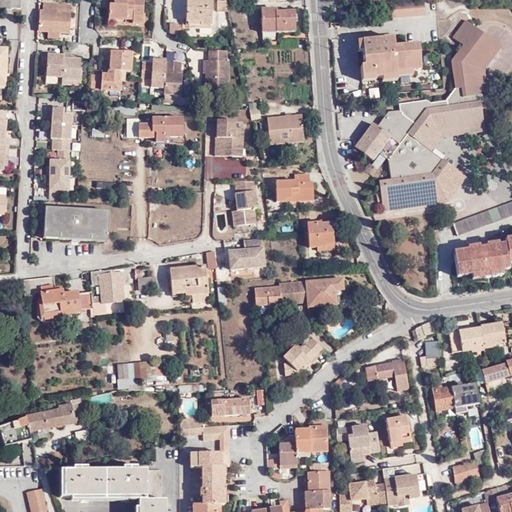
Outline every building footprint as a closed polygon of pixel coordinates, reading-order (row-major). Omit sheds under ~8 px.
[(11,9),(11,0),(0,0),(0,10),(11,11),(11,9)] [(21,0),(11,0),(11,9),(20,10),(21,0)] [(144,0),(114,0),(114,5),(110,5),(109,5),(108,19),(126,20),(133,20),(133,22),(143,23),(144,0)] [(165,0),(168,24),(182,23),(181,8),(184,8),(183,0),(165,0)] [(186,0),(186,22),(201,23),(201,26),(211,26),(211,0),(186,0)] [(425,14),(423,0),(417,0),(390,2),(391,17),(425,14)] [(227,12),(225,1),(217,1),(217,12),(227,12)] [(56,12),(43,11),(40,11),(39,32),(49,32),(48,39),(58,40),(58,33),(68,34),(70,6),(57,5),(56,12)] [(273,12),(273,8),(261,8),(261,33),(294,33),(294,12),(276,12),(273,12)] [(477,37),(481,32),(466,20),(453,37),(463,45),(451,60),(455,88),(446,102),(430,103),(428,101),(399,103),(399,110),(388,112),(376,127),(372,124),(354,148),(372,161),(378,154),(381,155),(386,159),(387,161),(390,179),(378,181),(382,206),(444,197),(462,174),(441,159),(439,163),(424,151),(439,131),(469,127),(470,134),(484,132),(480,103),(483,102),(480,85),(477,68),(492,50),(477,37)] [(500,47),(481,32),(477,37),(492,50),(477,68),(480,85),(486,84),(483,70),(500,47)] [(360,66),(361,76),(375,75),(375,77),(382,76),(397,76),(396,72),(411,71),(420,70),(417,44),(394,46),(393,33),(361,36),(361,40),(362,50),(363,65),(360,66)] [(101,75),(91,75),(90,90),(120,91),(120,81),(118,81),(118,71),(121,72),(131,72),(132,53),(105,51),(105,59),(110,59),(110,71),(105,71),(105,74),(101,74),(101,75)] [(226,52),(209,52),(208,62),(205,61),(205,74),(205,89),(228,90),(228,62),(226,62),(226,52)] [(46,78),(62,79),(64,57),(48,56),(48,53),(42,53),(41,65),(47,66),(46,78)] [(64,57),(62,79),(62,81),(81,81),(83,58),(75,57),(75,54),(63,54),(64,57)] [(151,64),(142,63),(141,78),(151,79),(150,88),(163,89),(165,62),(152,61),(151,64)] [(173,63),(165,62),(163,89),(163,95),(179,96),(181,75),(179,75),(172,75),(172,70),(173,63)] [(97,112),(98,103),(88,102),(88,112),(97,112)] [(251,120),(258,119),(255,104),(248,105),(251,120)] [(52,125),(71,126),(72,117),(63,116),(63,111),(53,110),(53,116),(52,125)] [(303,143),(302,116),(267,118),(269,144),(303,143)] [(126,139),(135,138),(135,119),(125,119),(126,139)] [(155,143),(165,144),(166,138),(182,138),(182,119),(152,119),(152,126),(138,125),(138,139),(155,140),(155,143)] [(0,145),(9,146),(10,139),(5,138),(2,138),(2,130),(5,131),(6,121),(0,120),(0,145)] [(214,157),(224,158),(224,150),(241,151),(242,130),(234,129),(234,122),(217,122),(216,139),(215,139),(214,157)] [(53,140),(52,150),(69,151),(71,126),(52,125),(51,135),(51,140),(53,140)] [(442,138),(470,134),(469,127),(439,131),(424,151),(439,163),(441,159),(432,152),(442,138)] [(8,155),(9,146),(0,145),(0,170),(2,171),(3,167),(4,155),(8,155)] [(69,155),(58,155),(58,163),(50,162),(50,168),(50,177),(69,178),(69,162),(69,155)] [(386,159),(381,155),(371,167),(377,171),(386,159)] [(290,198),(290,200),(313,199),(312,181),(309,181),(309,174),(293,174),(293,181),(275,181),(276,201),(284,200),(284,198),(290,198)] [(444,197),(382,206),(383,212),(448,202),(467,179),(462,174),(444,197)] [(50,200),(61,200),(61,192),(69,192),(69,178),(50,177),(50,186),(50,192),(50,200)] [(256,209),(252,182),(234,182),(236,195),(234,195),(236,210),(238,227),(255,225),(253,210),(256,209)] [(511,201),(453,223),(457,236),(511,215),(511,201)] [(59,239),(75,240),(77,211),(45,209),(44,230),(60,230),(59,239)] [(77,211),(75,240),(91,241),(92,232),(107,233),(109,213),(77,211)] [(320,225),(320,223),(307,224),(308,248),(316,248),(325,247),(325,245),(333,245),(331,224),(324,224),(320,225)] [(44,239),(59,239),(60,230),(44,230),(44,239)] [(92,232),(91,241),(106,242),(107,233),(92,232)] [(262,241),(247,242),(248,252),(245,252),(229,254),(231,271),(264,268),(262,241)] [(471,275),(502,271),(509,269),(509,264),(506,244),(498,245),(467,250),(453,252),(456,278),(471,275)] [(170,271),(172,295),(184,294),(184,290),(208,288),(205,268),(170,271)] [(100,284),(126,281),(125,273),(113,273),(112,271),(91,273),(92,284),(100,284)] [(503,276),(502,271),(471,275),(472,281),(503,276)] [(80,313),(79,311),(77,295),(77,292),(62,294),(62,290),(55,291),(55,288),(54,277),(23,281),(25,297),(34,297),(35,293),(37,293),(38,302),(41,316),(57,313),(58,317),(71,315),(80,313)] [(156,277),(142,279),(137,280),(139,292),(158,290),(156,277)] [(255,290),(257,307),(268,306),(268,311),(281,311),(281,304),(307,303),(307,308),(336,305),(335,292),(343,291),(342,279),(280,284),(280,288),(255,290)] [(94,315),(106,314),(107,313),(114,312),(113,303),(124,302),(122,285),(126,285),(126,281),(100,284),(101,296),(102,303),(93,304),(93,309),(94,315)] [(184,294),(172,295),(173,299),(208,295),(208,288),(184,290),(184,294)] [(79,311),(93,309),(93,304),(92,297),(91,293),(77,295),(79,311)] [(41,316),(38,302),(37,302),(37,318),(41,322),(54,324),(69,322),(69,319),(71,319),(71,315),(58,317),(57,313),(41,316)] [(438,319),(436,321),(433,322),(424,326),(426,337),(427,337),(439,333),(438,319)] [(502,324),(480,327),(480,328),(483,347),(505,344),(502,324)] [(426,337),(424,326),(416,329),(417,339),(426,337)] [(483,347),(480,328),(473,329),(473,331),(469,332),(469,330),(448,333),(451,353),(471,350),(471,352),(483,350),(483,347)] [(439,341),(439,333),(427,337),(427,342),(439,341)] [(310,362),(323,349),(313,339),(300,351),(295,347),(284,358),(289,364),(285,364),(286,376),(293,375),(303,365),(308,360),(310,362)] [(440,357),(439,341),(427,342),(424,343),(425,356),(420,357),(420,359),(425,358),(440,357)] [(441,367),(440,357),(425,358),(426,360),(426,364),(426,365),(432,365),(432,368),(441,367)] [(511,359),(506,361),(506,365),(486,370),(485,368),(481,369),(485,383),(511,376),(511,359)] [(394,375),(394,378),(397,392),(408,390),(403,360),(391,362),(391,363),(364,368),(367,382),(376,380),(376,378),(394,375)] [(133,364),(135,383),(156,382),(155,363),(133,364)] [(129,391),(132,391),(130,364),(106,366),(106,370),(101,370),(102,384),(107,384),(107,391),(119,390),(128,389),(129,391)] [(343,384),(339,379),(334,384),(339,389),(343,384)] [(466,407),(480,405),(476,383),(451,387),(454,409),(455,414),(467,412),(466,407)] [(203,390),(203,384),(178,387),(178,393),(203,390)] [(435,412),(454,409),(451,387),(442,389),(441,386),(432,387),(435,412)] [(264,405),(262,390),(255,390),(256,406),(264,405)] [(177,394),(178,414),(194,412),(192,393),(177,394)] [(94,405),(92,396),(80,399),(82,407),(94,405)] [(82,407),(80,399),(70,401),(71,405),(58,408),(58,411),(25,417),(26,418),(29,433),(75,424),(74,416),(83,414),(82,407)] [(249,415),(248,400),(210,402),(211,417),(249,415)] [(409,441),(408,433),(406,425),(408,425),(407,417),(385,421),(391,447),(402,445),(401,443),(409,441)] [(31,441),(29,433),(26,418),(2,426),(0,426),(0,448),(6,446),(31,441)] [(230,439),(230,427),(211,428),(202,428),(202,422),(181,424),(181,436),(203,435),(203,440),(217,440),(228,439),(230,439)] [(111,432),(111,425),(95,426),(95,434),(111,432)] [(327,452),(326,426),(312,427),(309,427),(309,430),(310,453),(327,452)] [(380,451),(377,433),(367,434),(366,426),(351,429),(352,437),(347,437),(347,441),(350,460),(364,457),(363,450),(369,449),(369,453),(380,451)] [(336,431),(337,442),(347,441),(347,437),(352,437),(351,429),(336,431)] [(297,454),(310,453),(309,430),(294,431),(294,437),(295,454),(297,454)] [(88,442),(87,431),(75,433),(77,444),(88,442)] [(280,469),(297,468),(297,454),(295,454),(294,437),(287,437),(287,445),(279,445),(280,469)] [(217,454),(228,454),(228,439),(217,440),(217,454)] [(494,448),(497,460),(503,459),(501,447),(494,448)] [(489,459),(488,454),(486,454),(484,450),(473,453),(475,463),(476,462),(489,459)] [(223,467),(228,467),(228,454),(217,454),(191,454),(192,468),(203,468),(203,490),(201,489),(201,497),(202,497),(203,505),(194,506),(193,511),(218,511),(218,506),(223,506),(223,495),(223,492),(222,491),(221,479),(223,479),(223,467)] [(490,464),(489,459),(476,462),(479,477),(483,476),(482,468),(486,467),(486,465),(490,464)] [(464,466),(451,469),(454,483),(469,479),(479,477),(476,462),(475,463),(464,466)] [(314,472),(327,472),(327,464),(314,464),(314,472)] [(104,471),(105,498),(138,498),(146,498),(146,471),(136,471),(133,471),(133,467),(126,468),(125,471),(122,471),(104,471)] [(73,471),(64,471),(63,498),(71,498),(105,498),(104,471),(87,471),(84,471),(85,468),(76,468),(76,472),(73,471)] [(388,502),(388,505),(399,504),(398,497),(410,495),(410,499),(418,498),(420,495),(417,475),(395,477),(393,468),(383,469),(385,485),(388,502)] [(146,471),(146,498),(146,501),(160,502),(160,471),(146,471)] [(328,491),(328,471),(327,472),(314,472),(310,472),(307,472),(307,492),(328,491)] [(482,478),(483,484),(491,482),(493,480),(491,472),(488,472),(488,474),(485,474),(486,477),(482,478)] [(469,479),(454,483),(455,489),(470,485),(469,479)] [(368,505),(388,502),(385,485),(375,486),(374,482),(349,486),(350,496),(339,496),(339,511),(352,511),(352,501),(367,499),(368,505)] [(501,487),(497,488),(500,497),(509,495),(507,486),(501,487)] [(486,505),(487,504),(496,502),(497,511),(511,511),(511,494),(509,495),(500,497),(497,488),(483,492),(486,505)] [(46,511),(41,489),(26,493),(31,511),(46,511)] [(329,510),(328,491),(307,492),(305,492),(304,492),(305,511),(320,510),(329,510)] [(398,497),(399,504),(400,507),(411,505),(410,499),(410,495),(398,497)] [(138,498),(138,502),(138,509),(138,511),(165,511),(165,501),(160,502),(146,501),(146,498),(138,498)] [(288,511),(287,502),(279,503),(280,508),(268,510),(268,511),(288,511)]
